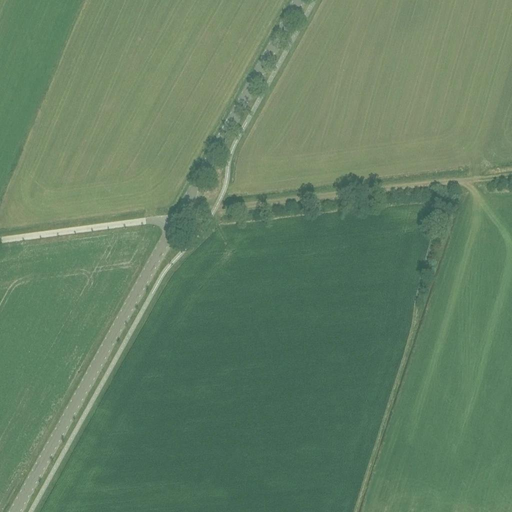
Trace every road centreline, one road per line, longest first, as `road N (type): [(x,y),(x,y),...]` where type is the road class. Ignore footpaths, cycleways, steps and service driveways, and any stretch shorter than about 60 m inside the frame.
road 1 (tertiary): [(14,511),(297,0)]
road 2 (track): [(511,179),(176,217)]
